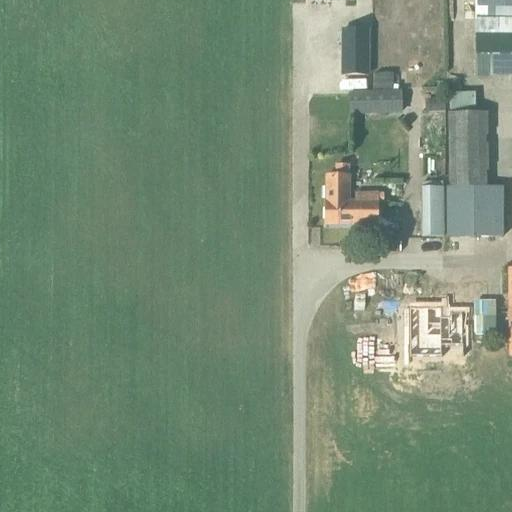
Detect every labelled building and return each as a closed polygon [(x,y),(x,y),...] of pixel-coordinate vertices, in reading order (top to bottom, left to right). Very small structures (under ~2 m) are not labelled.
[(511,0),(474,0),(474,20),(511,21),(511,0)] [(343,31),(342,76),(368,76),(368,31),(343,31)] [(479,75),(511,74),(511,34),(479,34),(479,75)] [(391,77),(373,78),(373,93),(391,93),(391,77)] [(348,95),(308,96),(308,116),(349,115),(400,114),(400,94),(348,95)] [(484,113),(448,114),(449,239),(501,238),(500,185),(485,185),(484,113)] [(357,119),(354,141),(388,146),(392,124),(357,119)] [(326,178),(326,202),(350,202),(350,165),(335,165),(334,178),(326,178)] [(422,237),(444,237),(444,187),(421,187),(422,237)] [(350,202),(326,202),(326,203),(326,226),(377,227),(377,195),(355,195),(355,202),(350,202)] [(495,303),(475,304),(475,334),(495,334),(495,303)] [(442,310),(409,310),(410,358),(442,358),(442,347),(463,347),(463,315),(450,315),(450,319),(442,319),(442,315),(442,310)]
